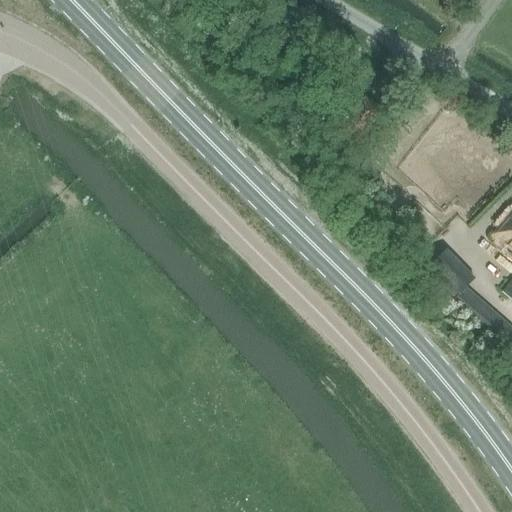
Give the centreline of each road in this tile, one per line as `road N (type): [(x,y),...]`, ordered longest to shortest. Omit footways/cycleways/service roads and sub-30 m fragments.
road 1 (unclassified): [(479,511),(385,384),(109,104),(41,50),(0,32)]
road 2 (primary): [(511,471),(397,330),(93,23)]
road 3 (unclassified): [(511,111),(329,0)]
